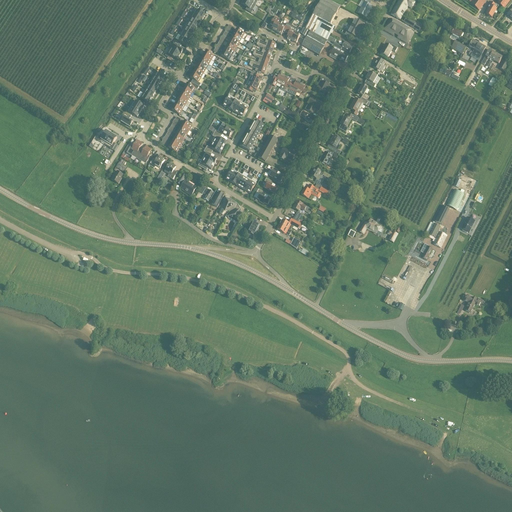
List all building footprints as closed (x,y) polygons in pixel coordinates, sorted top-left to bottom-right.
[(246,0),(244,0),(242,5),(247,8),(246,10),(251,14),(253,11),(252,11),(255,6),(246,0)] [(327,0),(321,0),(313,16),(330,25),(340,7),(327,0)] [(370,3),(371,0),(370,0),(362,0),(362,1),(364,3),(358,14),(366,18),(372,7),(368,4),(369,3),(370,3)] [(411,9),(415,2),(414,2),(414,1),(413,1),(412,1),(410,0),(399,0),(391,15),(400,20),(408,7),(411,9)] [(479,10),(485,2),(483,0),(475,0),(472,5),(479,10)] [(500,0),(497,3),(504,8),(510,0),(500,0)] [(495,5),(491,3),(488,9),(488,10),(486,14),(492,18),(497,9),(499,6),(496,4),(495,5)] [(203,20),(206,15),(197,10),(195,15),(203,20)] [(195,15),(192,19),(200,24),(201,22),(203,20),(195,15)] [(313,16),(306,29),(327,41),(335,27),(330,25),(313,16)] [(282,22),(275,18),(275,17),(271,25),(273,26),(271,30),(276,32),(280,25),(281,24),(282,22)] [(422,27),(407,18),(404,22),(419,31),(422,27)] [(192,19),(189,23),(197,28),(199,26),(200,24),(192,19)] [(414,33),(389,19),(383,30),(394,36),(395,35),(398,37),(397,38),(408,44),(414,33)] [(356,37),(363,25),(355,20),(348,32),(347,31),(345,35),(351,38),(353,35),(356,37)] [(189,23),(187,28),(195,33),(197,28),(189,23)] [(281,24),(280,25),(276,32),(281,35),(283,32),(286,33),(290,25),(287,23),(286,25),(285,24),(284,26),(281,24)] [(286,38),(291,41),(296,32),(298,29),(290,25),(286,33),(288,35),(286,38)] [(187,28),(184,32),(192,37),(195,33),(187,28)] [(460,40),(463,34),(454,29),(451,36),(460,40)] [(234,34),(242,39),(244,34),(237,30),(234,34)] [(184,32),(181,36),(189,41),(192,37),(184,32)] [(296,32),(291,41),(296,43),(301,35),(296,32)] [(310,32),(307,37),(302,46),(319,56),(324,47),(327,41),(310,32)] [(234,34),(231,38),(239,43),(242,39),(234,34)] [(181,36),(178,41),(187,46),(189,41),(181,36)] [(342,47),(334,43),(336,40),(330,37),(327,42),(330,43),(329,44),(341,50),(341,49),(349,53),(353,47),(345,42),(342,47)] [(239,43),(231,38),(229,43),(237,47),(239,43)] [(258,41),(257,43),(273,49),(275,44),(266,40),(265,43),(260,41),(258,41)] [(172,50),(181,55),(184,50),(179,46),(180,44),(175,41),(173,43),(176,45),(172,50)] [(474,50),(478,43),(472,41),(469,47),(474,50)] [(451,49),(462,55),(466,48),(455,42),(451,49)] [(229,43),(226,47),(234,52),(237,47),(229,43)] [(273,49),(257,43),(256,45),(258,47),(263,49),(262,51),(272,54),(273,49)] [(470,58),(469,58),(467,61),(472,64),(476,58),(473,57),(476,51),(482,54),(486,48),(478,43),(474,50),(473,53),(472,53),(471,56),(470,58)] [(395,52),(398,48),(392,45),(390,47),(386,45),(381,53),(388,57),(392,50),(395,52)] [(234,52),(226,47),(224,52),(232,56),(234,52)] [(345,62),(348,56),(340,51),(340,52),(334,48),(331,54),(337,58),(345,62)] [(172,50),(169,55),(167,54),(165,56),(171,59),(172,57),(178,60),(181,55),(172,50)] [(489,50),(485,56),(481,63),(484,65),(488,59),(491,60),(487,67),(489,68),(493,61),(497,55),(489,50)] [(272,54),(262,51),(261,53),(257,51),(254,51),(253,53),(270,59),(271,57),(272,54)] [(203,56),(211,61),(214,56),(206,52),(203,56)] [(232,56),(224,52),(221,56),(229,61),(232,56)] [(270,59),(253,53),(253,55),(255,57),(259,59),(259,61),(268,64),(269,61),(270,59)] [(493,61),(489,68),(489,69),(491,70),(494,65),(492,64),(493,62),(498,64),(502,58),(497,55),(493,61)] [(203,56),(201,61),(208,65),(211,61),(203,56)] [(380,71),(385,63),(378,59),(373,67),(380,71)] [(201,61),(198,65),(206,69),(208,65),(201,61)] [(250,62),(250,63),(266,69),(268,64),(259,61),(258,63),(253,61),(250,62)] [(504,72),(508,65),(503,62),(499,69),(504,72)] [(266,69),(250,63),(249,65),(251,67),(256,69),(255,71),(264,75),(266,69)] [(198,65),(196,69),(203,74),(206,69),(198,65)] [(196,69),(193,74),(201,78),(203,74),(196,69)] [(163,82),(165,77),(159,73),(156,77),(163,82)] [(250,75),(251,76),(249,81),(259,86),(262,81),(258,79),(259,76),(251,73),(250,75)] [(380,78),(377,77),(370,73),(366,79),(367,80),(365,83),(375,88),(377,85),(376,85),(380,78)] [(201,78),(193,74),(191,78),(193,80),(191,83),(199,87),(201,84),(198,83),(201,78)] [(278,78),(275,77),(271,85),(275,87),(277,84),(281,85),(285,77),(280,74),(278,78)] [(156,77),(153,82),(160,86),(163,82),(156,77)] [(282,86),(281,88),(281,89),(283,90),(283,91),(287,93),(291,84),(288,82),(290,79),(285,77),(281,85),(282,86)] [(249,81),(246,86),(245,85),(244,88),(251,92),(253,89),(257,91),(259,86),(249,81)] [(153,82),(150,86),(157,90),(160,86),(153,82)] [(295,96),(297,93),(301,84),(296,82),(294,85),(291,84),(287,93),(295,96)] [(317,94),(319,95),(320,94),(326,98),(327,97),(328,97),(329,95),(329,93),(326,91),(327,89),(329,86),(323,82),(320,88),(319,87),(316,92),(317,93),(317,94)] [(187,84),(185,88),(192,93),(195,88),(197,90),(199,87),(191,83),(190,85),(187,84)] [(306,87),(301,84),(297,93),(301,95),(299,98),(303,100),(309,87),(307,86),(306,87)] [(367,101),(369,96),(365,94),(368,88),(363,85),(358,93),(363,96),(361,98),(367,101)] [(150,86),(148,90),(154,95),(156,92),(157,90),(150,86)] [(192,93),(185,88),(182,93),(190,97),(192,93)] [(148,90),(145,95),(152,99),(153,97),(154,95),(148,90)] [(182,93),(179,97),(187,102),(190,97),(182,93)] [(265,98),(272,103),(275,98),(268,94),(265,98)] [(145,95),(142,99),(149,104),(152,99),(145,95)] [(234,98),(229,96),(227,99),(225,101),(226,102),(223,106),(228,109),(234,98)] [(179,97),(177,102),(185,106),(187,102),(179,97)] [(132,107),(141,113),(144,107),(139,104),(140,102),(135,98),(133,101),(136,102),(132,107)] [(234,98),(228,109),(233,112),(239,101),(234,98)] [(367,101),(361,98),(360,101),(355,99),(350,108),(354,111),(352,113),(357,116),(358,113),(357,112),(362,103),(368,107),(370,103),(367,101)] [(322,106),(323,104),(317,101),(316,100),(315,99),(313,99),(309,105),(308,104),(305,110),(313,114),(315,109),(319,111),(320,110),(321,109),(322,107),(322,106)] [(239,101),(233,112),(238,114),(244,104),(239,101)] [(177,102),(174,106),(182,111),(185,106),(177,102)] [(244,104),(238,114),(243,117),(245,112),(246,113),(247,110),(249,107),(244,104)] [(182,111),(174,106),(172,111),(180,115),(182,111)] [(141,113),(132,107),(129,113),(127,111),(125,114),(129,116),(131,117),(132,115),(138,118),(141,113)] [(297,114),(292,111),(288,116),(289,116),(295,120),(299,114),(301,115),(300,116),(305,119),(305,120),(312,124),(314,120),(307,116),(308,115),(303,112),(299,110),(297,114)] [(125,114),(124,113),(122,115),(125,117),(121,122),(130,127),(133,122),(128,119),(129,116),(125,114)] [(345,117),(341,124),(341,125),(339,129),(346,133),(348,128),(347,128),(352,119),(356,121),(357,118),(349,114),(346,118),(345,117)] [(251,128),(260,133),(264,126),(255,121),(251,128)] [(184,122),(181,126),(189,131),(192,126),(184,122)] [(189,131),(181,126),(179,131),(187,135),(189,131)] [(216,131),(214,134),(220,137),(222,134),(229,138),(232,133),(229,131),(229,130),(225,128),(224,129),(220,127),(217,132),(216,131)] [(251,128),(248,134),(257,139),(260,133),(251,128)] [(106,143),(112,135),(106,131),(103,137),(101,135),(97,141),(100,142),(101,140),(106,143)] [(179,131),(176,135),(184,140),(187,135),(179,131)] [(220,137),(214,134),(213,136),(214,137),(211,143),(214,144),(223,149),(226,144),(219,140),(220,137)] [(248,134),(244,140),(253,145),(257,139),(248,134)] [(106,143),(112,146),(110,149),(113,150),(116,145),(114,143),(117,138),(112,135),(106,143)] [(176,135),(174,139),(182,144),(184,140),(176,135)] [(258,158),(265,162),(278,140),(271,136),(258,158)] [(329,145),(333,147),(329,145),(327,148),(334,152),(339,155),(341,152),(335,149),(336,148),(341,140),(334,136),(329,145)] [(182,144),(174,139),(171,144),(179,148),(182,144)] [(253,145),(244,140),(241,147),(250,152),(253,145)] [(132,156),(140,142),(136,141),(133,147),(131,146),(127,153),(132,156)] [(143,144),(140,142),(132,156),(136,159),(141,151),(139,150),(143,144)] [(179,148),(171,144),(169,148),(176,153),(179,148)] [(220,154),(223,149),(214,144),(211,149),(207,147),(206,149),(212,153),(213,150),(220,154)] [(141,151),(136,159),(141,161),(149,148),(146,146),(142,152),(141,151)] [(152,149),(149,148),(141,161),(146,164),(150,157),(148,156),(152,149)] [(295,157),(295,156),(296,154),(285,148),(281,155),(281,156),(280,158),(284,161),(286,158),(292,161),(293,159),(294,159),(295,157)] [(206,153),(203,158),(214,164),(217,159),(210,155),(212,153),(206,149),(204,152),(206,153)] [(327,165),(332,156),(325,153),(320,161),(327,165)] [(160,169),(164,160),(159,157),(155,163),(152,161),(149,166),(154,169),(155,166),(160,169)] [(214,164),(203,158),(198,166),(206,171),(208,168),(211,170),(214,164)] [(116,168),(124,173),(127,168),(120,163),(116,168)] [(173,180),(176,175),(173,173),(176,167),(170,164),(165,172),(169,174),(168,177),(173,180)] [(272,171),(269,176),(280,182),(283,177),(276,173),(278,171),(272,167),(270,170),(272,171)] [(314,172),(312,177),(317,180),(316,181),(315,184),(317,185),(328,192),(332,185),(330,184),(325,181),(323,184),(322,184),(323,182),(323,181),(323,179),(322,178),(321,177),(324,172),(319,170),(318,171),(315,169),(315,170),(314,169),(313,171),(314,172)] [(227,180),(231,183),(237,173),(232,170),(231,172),(230,172),(227,176),(228,177),(227,180)] [(119,184),(124,176),(117,171),(112,180),(119,184)] [(237,173),(231,183),(236,185),(242,175),(237,173)] [(191,196),(196,188),(186,182),(185,182),(183,181),(186,177),(183,175),(177,183),(180,185),(181,184),(183,186),(181,189),(182,189),(182,190),(184,191),(187,192),(187,193),(191,196)] [(247,178),(242,175),(236,185),(241,188),(247,178)] [(251,181),(247,178),(241,188),(245,191),(251,181)] [(459,188),(462,181),(457,178),(454,186),(459,188)] [(267,183),(264,188),(275,194),(278,189),(271,185),(272,182),(266,179),(265,182),(267,183)] [(256,184),(251,181),(245,191),(250,194),(256,184)] [(317,185),(315,188),(309,185),(307,189),(305,188),(301,195),(309,199),(311,195),(318,199),(321,194),(318,192),(319,190),(327,195),(328,192),(317,185)] [(203,186),(199,193),(196,198),(199,200),(202,195),(203,193),(206,195),(204,199),(208,202),(214,193),(203,186)] [(264,203),(268,205),(271,200),(264,196),(265,193),(259,190),(258,193),(259,194),(256,199),(260,201),(259,202),(264,204),(264,203)] [(447,206),(457,211),(464,195),(454,190),(447,206)] [(216,192),(211,200),(214,202),(212,205),(217,208),(224,196),(219,193),(218,193),(216,192)] [(230,212),(239,207),(237,204),(229,199),(223,202),(223,208),(230,212)] [(312,210),(306,207),(302,205),(297,202),(293,209),(299,211),(300,209),(304,212),(304,211),(310,214),(312,210)] [(443,206),(435,222),(439,224),(447,208),(443,206)] [(239,207),(230,212),(230,213),(230,220),(237,225),(239,224),(241,220),(241,210),(239,207)] [(297,213),(293,220),(300,225),(301,225),(304,227),(306,223),(300,220),(302,216),(297,213)] [(475,222),(467,218),(461,229),(463,230),(462,231),(467,233),(468,232),(469,233),(475,222)] [(282,220),(280,225),(290,231),(291,231),(293,226),(300,230),(301,227),(307,229),(307,228),(304,227),(301,225),(300,225),(293,220),(291,219),(289,224),(282,220)] [(384,229),(380,226),(381,226),(371,220),(368,225),(365,223),(360,232),(363,234),(367,228),(371,230),(370,230),(376,234),(378,232),(382,234),(384,229)] [(255,236),(260,226),(253,223),(248,233),(255,236)] [(435,238),(440,228),(434,224),(429,235),(435,238)] [(290,231),(280,225),(277,230),(289,236),(291,231),(290,231)] [(393,232),(389,230),(387,234),(391,236),(389,240),(393,243),(398,234),(393,232)] [(441,248),(447,236),(439,232),(433,244),(441,248)] [(293,239),(292,242),(287,239),(285,242),(290,245),(297,250),(300,243),(293,239)] [(426,260),(432,249),(428,247),(422,258),(426,260)] [(480,299),(478,301),(477,301),(470,298),(470,297),(467,296),(464,301),(469,303),(465,311),(471,314),(475,305),(479,307),(480,304),(483,305),(484,301),(480,299)]
